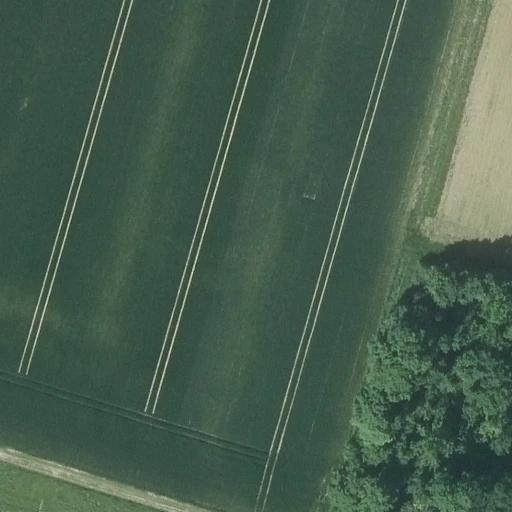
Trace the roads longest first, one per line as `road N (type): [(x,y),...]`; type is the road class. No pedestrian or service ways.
road 1 (track): [(332,511),(404,261)]
road 2 (track): [(172,511),(0,466)]
